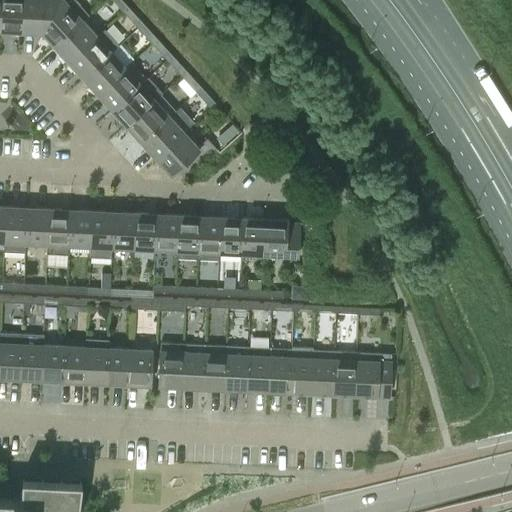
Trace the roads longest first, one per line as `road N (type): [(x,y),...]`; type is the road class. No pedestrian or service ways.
road 1 (residential): [(383,440),(0,422)]
road 2 (primary): [(358,0),(511,239)]
road 3 (residential): [(100,173),(138,191),(287,197)]
road 4 (tertiary): [(511,468),(344,511)]
road 5 (primary): [(511,134),(426,0)]
road 6 (residential): [(0,68),(20,68),(100,173)]
